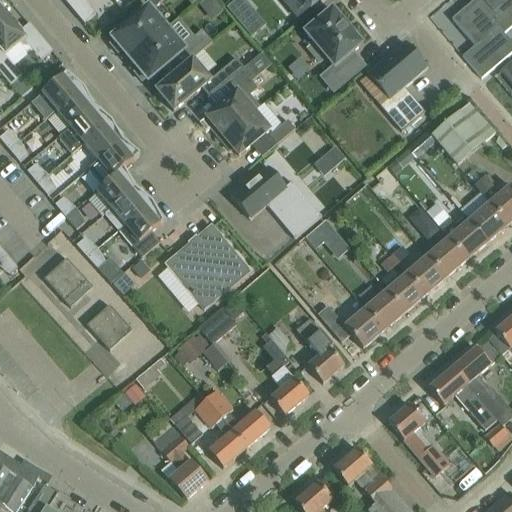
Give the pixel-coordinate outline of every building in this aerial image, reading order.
[(62,0),(83,25),(95,15),(83,2),(83,0),(62,0)] [(146,0),(153,8),(163,0),(146,0)] [(246,0),(236,0),(227,7),(241,24),(256,12),(246,0)] [(307,9),(308,10),(319,0),(280,0),(296,19),(307,9)] [(511,0),(474,0),(452,20),(475,47),(463,57),(481,78),(511,51),(511,45),(503,35),(511,26),(511,12),(511,11),(511,0)] [(129,60),(165,29),(147,8),(111,39),(113,42),(109,45),(117,54),(121,51),(129,60)] [(19,32),(0,9),(0,51),(3,56),(18,44),(21,47),(28,48),(40,61),(51,52),(28,25),(19,32)] [(363,67),(351,53),(361,45),(331,10),(302,34),(311,44),(306,50),(318,65),(324,60),(331,68),(319,79),(331,94),(363,67)] [(181,48),(165,29),(129,60),(137,70),(133,73),(141,82),(145,79),(147,82),(176,57),(184,66),(191,60),(211,43),(201,31),(181,48)] [(404,44),(367,75),(388,100),(380,107),(401,132),(424,113),(403,89),(426,70),(404,44)] [(0,73),(20,98),(31,89),(3,56),(0,51),(0,73)] [(173,112),(209,81),(191,60),(184,66),(155,91),(173,112)] [(220,88),(224,85),(243,70),(235,60),(212,79),(220,88)] [(511,88),(511,64),(500,74),(511,88)] [(253,113),(259,108),(249,96),(256,90),(251,83),(255,79),(245,68),(243,70),(224,85),(233,96),(206,119),(212,126),(209,129),(219,141),(252,112),(253,113)] [(55,112),(83,89),(75,83),(76,81),(68,72),(41,95),(55,112)] [(89,97),(88,98),(83,89),(55,112),(69,129),(97,106),(89,97)] [(457,167),(480,148),(494,134),(467,105),(453,118),(431,137),(457,167)] [(83,146),(110,122),(103,116),(104,114),(97,106),(69,129),(57,139),(71,155),(83,146)] [(271,134),(268,131),(253,113),(252,112),(219,141),(228,152),(231,149),(238,157),(265,134),(276,146),(294,131),(286,121),(271,134)] [(31,145),(42,135),(21,113),(11,123),(31,145)] [(117,130),(116,131),(110,122),(83,146),(97,162),(124,139),(117,130)] [(0,141),(8,151),(19,143),(7,132),(0,137),(0,141)] [(423,136),(415,143),(422,151),(434,141),(426,133),(425,134),(423,136)] [(495,143),(501,150),(506,146),(498,137),(495,143)] [(123,170),(139,156),(131,149),(132,148),(124,139),(97,162),(88,170),(103,186),(111,179),(123,170)] [(19,163),(27,157),(19,143),(8,151),(19,163)] [(394,176),(402,169),(394,160),(387,167),(394,176)] [(36,185),(47,176),(34,166),(26,173),(36,185)] [(230,199),(249,221),(266,207),(294,239),(320,218),(291,183),(283,190),(265,168),(230,199)] [(128,179),(123,170),(111,179),(103,186),(95,193),(86,201),(101,218),(110,210),(137,187),(130,178),(128,179)] [(46,197),(55,190),(47,176),(36,185),(46,197)] [(473,187),(479,194),(489,205),(507,226),(511,222),(511,189),(510,187),(499,196),(484,178),(473,187)] [(453,185),(440,194),(452,210),(464,201),(453,185)] [(118,232),(124,227),(151,204),(144,197),(145,196),(137,187),(110,210),(101,218),(95,223),(108,239),(118,232)] [(468,222),(487,244),(507,226),(489,205),(479,194),(459,211),(464,218),(468,222)] [(65,218),(75,210),(62,199),(54,206),(65,218)] [(151,233),(166,221),(158,212),(156,212),(151,204),(124,227),(118,232),(141,258),(159,243),(151,233)] [(449,220),(436,204),(425,213),(432,221),(438,229),(449,220)] [(75,231),(83,224),(75,210),(65,218),(75,231)] [(464,218),(454,226),(449,220),(438,229),(439,229),(448,240),(466,261),(487,244),(468,222),(464,218)] [(428,239),(439,229),(438,229),(432,221),(421,230),(428,239)] [(313,232),(305,239),(315,250),(334,234),(324,223),(313,232)] [(11,227),(2,234),(19,257),(28,250),(11,227)] [(249,273),(210,227),(196,239),(195,238),(188,244),(189,245),(164,265),(203,311),(249,273)] [(86,258),(96,249),(84,239),(75,247),(86,258)] [(427,257),(446,279),(466,261),(448,240),(427,257)] [(397,264),(407,255),(400,247),(390,256),(397,264)] [(96,270),(104,263),(97,250),(96,249),(86,258),(96,270)] [(386,274),(397,264),(390,256),(379,266),(386,274)] [(0,269),(8,276),(16,269),(6,257),(0,261),(0,269)] [(406,275),(425,296),(446,279),(427,257),(406,275)] [(69,308),(84,295),(91,288),(66,261),(44,281),(69,308)] [(385,293),(404,314),(425,296),(406,275),(385,293)] [(344,309),(355,300),(356,300),(349,292),(338,301),(344,309)] [(365,310),(383,332),(404,314),(385,293),(365,310)] [(109,352),(124,339),(131,332),(108,307),(86,327),(109,352)] [(327,308),(317,316),(341,344),(350,336),(362,350),(383,332),(365,310),(344,328),(327,308)] [(212,346),(235,326),(220,310),(197,329),(212,346)] [(511,318),(494,333),(495,334),(487,341),(500,357),(508,350),(509,351),(511,347),(511,318)] [(317,333),(307,321),(295,331),(318,359),(307,369),(309,370),(322,386),(343,367),(328,350),(332,347),(318,332),(317,333)] [(283,357),(293,349),(276,329),(267,337),(283,357)] [(188,365),(204,352),(192,337),(176,351),(188,365)] [(451,370),(478,401),(496,422),(500,426),(499,426),(501,428),(511,418),(511,415),(490,389),(489,390),(476,376),(489,365),(489,366),(499,357),(486,342),(476,351),(475,350),(451,370)] [(161,377),(178,363),(165,348),(148,362),(161,377)] [(281,391),(269,401),(283,417),(308,397),(295,382),(283,368),(270,379),(281,391)] [(442,406),(453,396),(484,432),(496,422),(478,401),(451,370),(428,390),(442,406)] [(133,388),(123,395),(131,405),(140,397),(133,388)] [(238,428),(228,415),(231,413),(215,394),(204,403),(245,450),(269,430),(255,413),(238,428)] [(245,450),(204,403),(194,412),(210,431),(214,428),(224,440),(208,454),(222,470),(245,450)] [(426,450),(419,441),(411,433),(423,423),(409,406),(387,424),(434,479),(449,467),(431,446),(426,450)] [(190,446),(201,436),(185,417),(173,427),(190,446)] [(180,471),(168,481),(185,501),(207,482),(194,467),(183,454),(188,450),(164,422),(146,437),(170,465),(173,462),(180,471)] [(501,428),(499,426),(484,439),(492,448),(493,447),(497,452),(511,439),(507,435),(501,428)] [(409,511),(357,450),(332,471),(345,486),(347,488),(354,482),(375,507),(369,511),(409,511)] [(24,511),(27,511),(45,484),(0,456),(0,510),(3,511),(17,511),(19,509),(24,511)] [(80,511),(44,489),(46,485),(45,484),(27,511),(80,511)] [(321,511),(332,501),(330,499),(317,484),(293,504),(299,511),(321,511)] [(511,511),(511,498),(508,494),(486,511),(511,511)]
